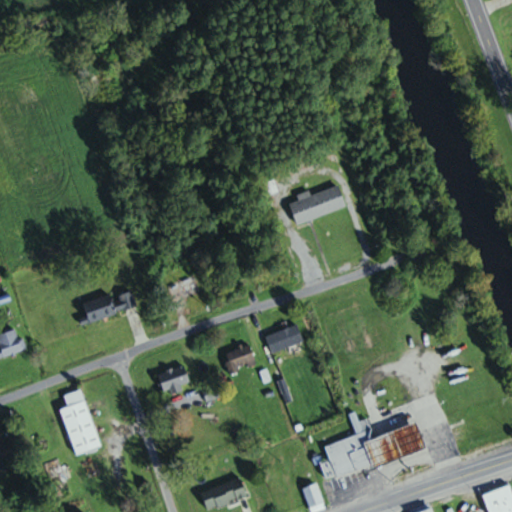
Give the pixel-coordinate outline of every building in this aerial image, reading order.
[(347,207),(339,185),(311,194),(310,191),(297,195),(299,200),(290,203),(297,224),(347,207)] [(137,308),(133,291),(112,297),(112,295),(76,305),(81,324),(137,308)] [(266,336),(273,353),(304,341),(298,324),(266,336)] [(24,349),(18,328),(0,334),(0,353),(1,357),(24,349)] [(257,365),(251,345),(224,353),(230,372),(257,365)] [(158,374),(165,394),(192,384),(184,364),(158,374)] [(61,410),(77,455),(101,446),(81,390),(65,396),(69,406),(61,410)] [(357,435),(325,446),(330,459),(321,462),(327,481),(426,447),(418,422),(373,437),(367,419),(359,422),(356,412),(350,414),(357,435)] [(0,462),(19,453),(12,438),(0,443),(0,462)] [(58,497),(73,490),(57,458),(42,465),(58,497)] [(208,511),(248,497),(241,478),(201,492),(208,511)] [(302,489),(311,511),(317,511),(326,509),(317,484),(302,489)] [(511,511),(511,486),(483,495),(488,511),(511,511)]
